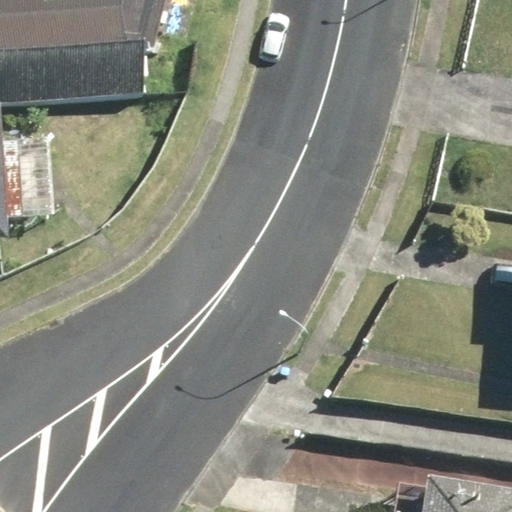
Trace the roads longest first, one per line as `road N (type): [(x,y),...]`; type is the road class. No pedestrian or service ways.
road 1 (secondary): [(352,0),(300,161),(230,261)]
road 2 (secondary): [(230,261),(110,511)]
road 3 (secondary): [(0,385),(230,261)]
